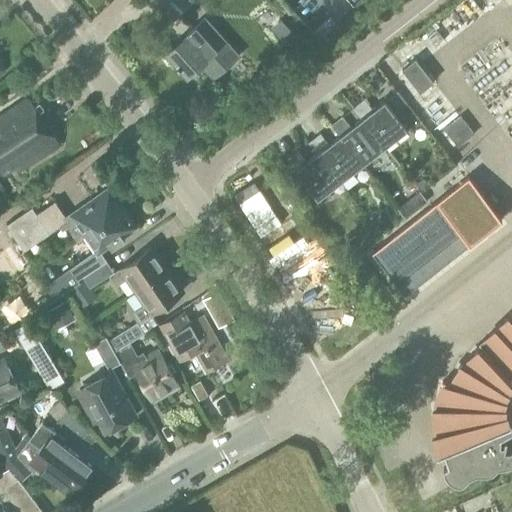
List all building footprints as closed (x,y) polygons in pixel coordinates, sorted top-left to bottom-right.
[(194,0),(152,0),(171,21),(194,0)] [(206,17),(167,51),(178,64),(177,65),(180,68),(181,67),(188,75),(201,64),(214,78),(240,56),(206,17)] [(292,31),(283,39),(288,46),(297,37),(292,31)] [(433,81),(415,58),(402,69),(420,92),(433,81)] [(361,117),(384,146),(406,128),(405,127),(398,117),(384,100),(373,109),(364,98),(352,107),(361,118),(361,117)] [(0,181),(56,145),(56,142),(28,100),(26,100),(0,116),(0,181)] [(339,134),(362,163),(384,146),(361,117),(361,118),(350,126),(342,115),(330,124),(338,135),(339,134)] [(467,125),(460,116),(443,129),(450,138),(467,125)] [(467,125),(450,138),(458,147),(474,134),(467,125)] [(340,180),(362,163),(339,134),(338,135),(328,143),(320,132),(308,142),(316,152),(317,152),(340,180)] [(317,152),(316,152),(306,160),(298,150),(287,158),(317,198),(340,180),(317,152)] [(469,176),(372,252),(405,294),(502,218),(469,176)] [(71,211),(63,217),(53,202),(36,215),(31,207),(6,225),(24,251),(59,226),(62,230),(67,226),(77,241),(83,236),(87,233),(86,232),(124,205),(112,188),(74,215),(71,211)] [(102,253),(115,244),(116,246),(129,237),(128,235),(139,226),(124,205),(86,232),(87,233),(83,236),(94,251),(58,276),(68,290),(79,283),(77,281),(107,260),(102,253)] [(150,248),(110,276),(116,284),(127,277),(137,291),(169,268),(157,251),(154,254),(150,248)] [(145,303),(134,311),(141,321),(143,320),(150,314),(152,313),(181,293),(178,288),(181,285),(169,268),(137,291),(145,303)] [(81,307),(97,296),(77,281),(79,283),(68,290),(81,307)] [(204,298),(213,314),(226,306),(217,290),(204,298)] [(65,300),(47,310),(57,328),(75,318),(65,300)] [(190,321),(188,323),(181,312),(157,326),(178,360),(194,350),(198,356),(199,355),(208,369),(227,358),(202,317),(201,315),(190,321)] [(63,380),(29,321),(14,329),(48,388),(63,380)] [(136,321),(108,339),(115,352),(128,342),(143,332),(138,323),(136,321)] [(491,351),(490,351),(490,352),(490,353),(491,354),(487,357),(478,347),(465,365),(461,362),(452,383),(442,380),(438,406),(434,406),(439,431),(436,432),(438,435),(454,461),(443,468),(444,469),(444,470),(444,472),(445,473),(446,476),(448,478),(451,480),(454,482),(458,483),(460,483),(462,482),(463,481),(464,481),(467,478),(469,476),(472,474),(473,474),(476,473),(478,472),(481,472),(485,472),(487,472),(489,472),(490,472),(492,471),(495,469),(497,466),(498,466),(499,465),(500,465),(506,464),(508,464),(511,463),(511,462),(511,448),(510,450),(507,450),(503,450),(505,447),(505,445),(505,444),(505,443),(506,441),(507,440),(505,440),(504,442),(504,443),(504,445),(499,444),(500,443),(500,441),(500,439),(500,438),(511,430),(511,333),(505,339),(504,339),(503,339),(503,340),(503,341),(492,352),(491,351)] [(114,352),(106,338),(104,334),(92,341),(106,368),(119,361),(114,352)] [(115,352),(114,352),(119,361),(127,377),(135,373),(152,403),(179,388),(157,349),(138,360),(128,342),(115,352)] [(0,400),(18,392),(3,359),(0,359),(0,400)] [(119,389),(120,388),(111,372),(82,388),(105,430),(134,414),(125,398),(124,399),(119,389)] [(199,399),(208,394),(200,380),(191,385),(199,399)] [(67,410),(56,421),(81,441),(87,447),(94,439),(67,410)] [(17,455),(0,416),(0,460),(0,461),(7,468),(6,469),(17,479),(28,468),(37,475),(41,470),(71,493),(81,479),(78,476),(45,449),(42,446),(42,443),(36,440),(32,435),(17,455)] [(78,476),(81,479),(92,466),(62,443),(64,440),(42,422),(32,435),(36,440),(42,443),(42,446),(45,449),(78,476)] [(17,479),(5,484),(19,511),(41,511),(17,479)] [(0,511),(19,511),(5,484),(2,486),(0,486),(0,511)]
